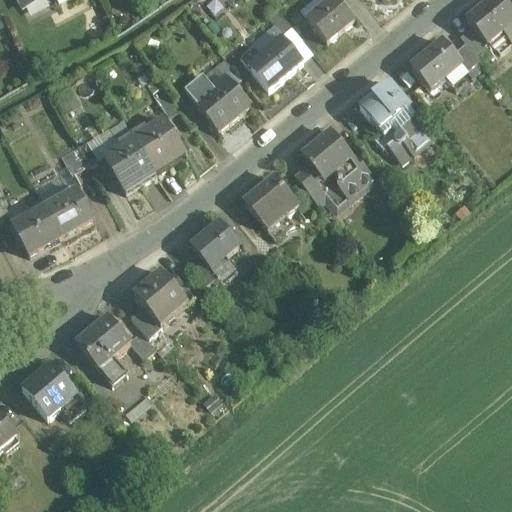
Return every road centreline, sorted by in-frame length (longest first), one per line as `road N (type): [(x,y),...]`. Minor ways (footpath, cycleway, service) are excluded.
road 1 (residential): [(135,251),(329,111),(451,0)]
road 2 (residential): [(0,384),(95,309),(135,251)]
road 3 (residential): [(0,325),(135,251)]
